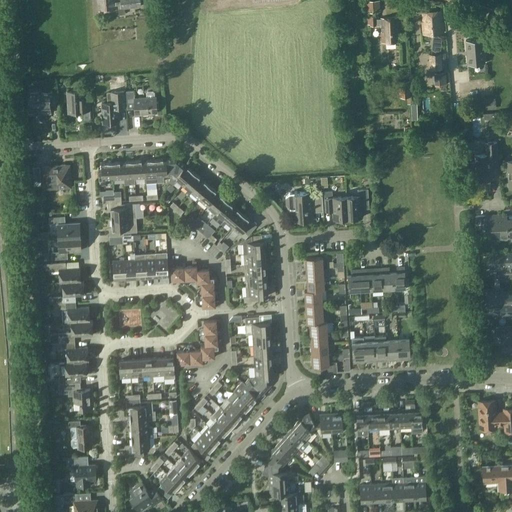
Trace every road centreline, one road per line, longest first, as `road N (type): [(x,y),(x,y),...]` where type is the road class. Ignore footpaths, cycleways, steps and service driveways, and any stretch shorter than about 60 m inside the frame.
road 1 (residential): [(191,313),(171,291),(99,287),(87,143)]
road 2 (residential): [(87,143),(185,136),(274,218),(278,238)]
road 3 (residential): [(109,475),(104,347),(174,337),(191,313)]
road 4 (residential): [(294,393),(511,379)]
road 5 (residential): [(184,511),(294,393)]
road 6 (unclassified): [(19,148),(9,0)]
